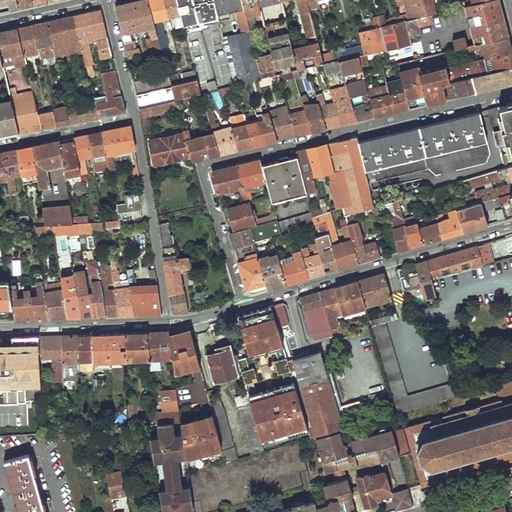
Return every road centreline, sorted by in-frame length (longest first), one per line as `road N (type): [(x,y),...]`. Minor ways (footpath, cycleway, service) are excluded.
road 1 (residential): [(511,93),(201,166),(242,304)]
road 2 (residential): [(242,304),(511,224)]
road 3 (residential): [(133,118),(168,323)]
road 4 (residential): [(0,329),(168,323)]
road 5 (residential): [(0,145),(133,118)]
road 6 (residential): [(105,0),(133,118)]
